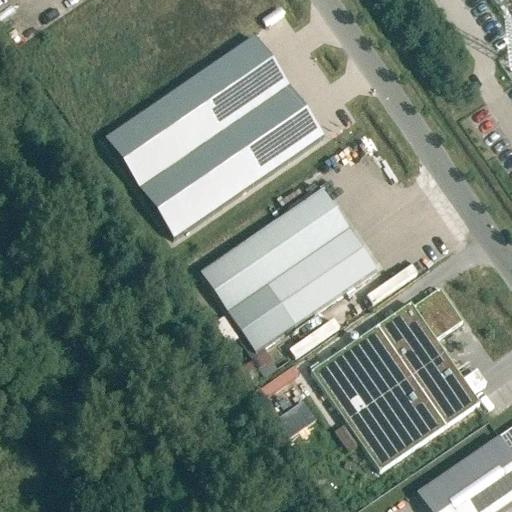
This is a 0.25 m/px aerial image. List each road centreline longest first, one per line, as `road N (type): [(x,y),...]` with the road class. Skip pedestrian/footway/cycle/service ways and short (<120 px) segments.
road 1 (track): [(266,511),(0,131)]
road 2 (unclassified): [(511,268),(324,0)]
